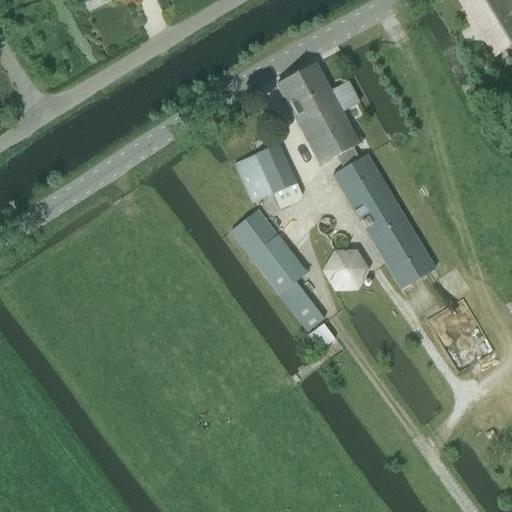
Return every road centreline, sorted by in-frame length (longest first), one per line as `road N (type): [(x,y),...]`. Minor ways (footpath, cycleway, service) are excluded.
road 1 (track): [(376,272),(452,382),(472,384),(504,359),(506,340),(480,293),(401,43)]
road 2 (tertiary): [(0,237),(240,88),(404,0)]
road 3 (track): [(319,183),(297,227),(333,319),(472,511)]
road 4 (unclassified): [(0,148),(241,0)]
